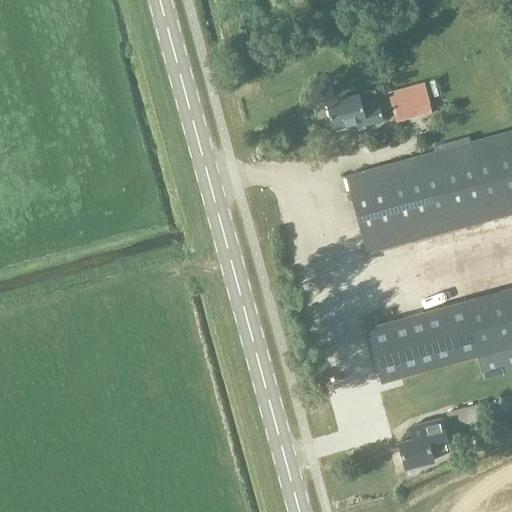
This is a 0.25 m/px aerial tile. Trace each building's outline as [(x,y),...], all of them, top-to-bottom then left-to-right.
[(387,92),(393,112),(428,103),(423,83),(387,92)] [(324,104),(331,129),(352,124),(354,128),(381,121),(373,91),(324,104)] [(511,129),(344,175),(366,254),(511,214),(511,129)] [(511,220),(498,229),(503,239),(511,234),(511,220)] [(511,287),(365,328),(381,384),(476,357),(483,380),(511,371),(511,287)] [(358,358),(326,363),(328,383),(361,378),(358,358)] [(489,420),(484,402),(445,413),(450,431),(489,420)] [(397,443),(404,468),(432,460),(429,448),(438,445),(435,434),(426,437),(425,435),(397,443)]
